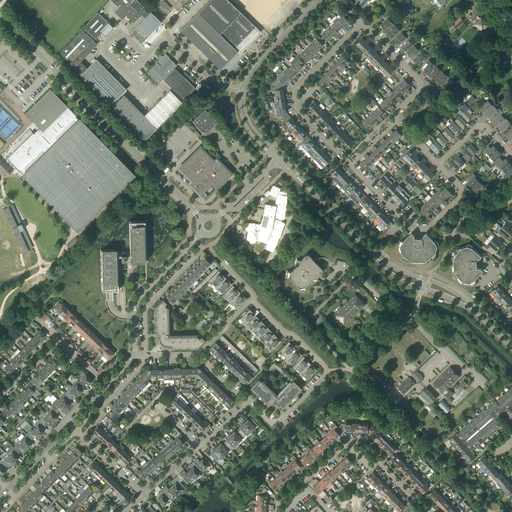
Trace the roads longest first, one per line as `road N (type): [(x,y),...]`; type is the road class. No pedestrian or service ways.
road 1 (residential): [(460,195),(429,227),(410,227),(296,108),(294,91),(363,23)]
road 2 (unclassified): [(201,219),(0,15)]
road 3 (residential): [(247,404),(276,423),(326,373),(251,300)]
road 4 (residential): [(437,164),(396,121),(419,81),(363,23)]
road 5 (residential): [(431,511),(363,441),(348,441),(301,480)]
road 6 (tertiary): [(375,257),(278,159)]
road 7 (residential): [(145,355),(144,309),(193,258),(185,249)]
road 8 (residential): [(242,90),(216,84),(166,36),(145,57)]
